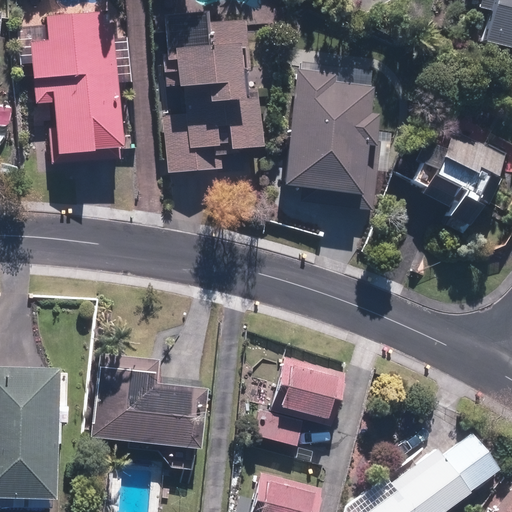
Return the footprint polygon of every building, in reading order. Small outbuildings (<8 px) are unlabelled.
[(511,0),(471,0),(475,1),(472,11),(482,14),(473,47),(503,56),(501,61),(511,64),(511,0)] [(41,18),(42,43),(28,43),(31,106),(47,105),(49,159),(82,157),(82,153),(116,152),(110,27),(96,27),(95,15),(41,18)] [(222,153),(256,151),(253,92),(243,93),(242,74),(246,74),(243,23),(201,26),(201,15),(161,17),(163,56),(159,57),(160,75),(163,74),(163,89),(169,89),(169,93),(181,92),(183,114),(160,115),(163,175),(218,172),(217,158),(222,158),(222,153)] [(332,76),(293,71),(276,189),(333,197),(332,209),(368,215),(379,143),(370,142),(373,118),(365,117),(369,90),(331,85),(332,76)] [(480,149),(449,132),(437,153),(426,147),(406,185),(418,191),(413,199),(439,213),(443,204),(446,206),(439,219),(442,221),(438,228),(455,237),(459,229),(462,231),(474,208),(465,203),(477,181),(484,184),(500,156),(482,146),(480,149)] [(84,439),(193,453),(201,392),(150,386),(152,363),(95,356),(84,439)] [(338,375),(279,359),(264,413),(297,422),(323,429),(338,375)] [(62,372),(0,370),(0,501),(49,502),(50,427),(61,427),(62,372)] [(254,410),(247,437),(290,449),(297,422),(264,413),(254,410)] [(439,511),(493,471),(466,435),(436,458),(431,451),(385,486),(390,493),(365,511),(439,511)] [(311,511),(318,492),(256,474),(245,511),(311,511)] [(511,511),(511,485),(487,511),(511,511)]
